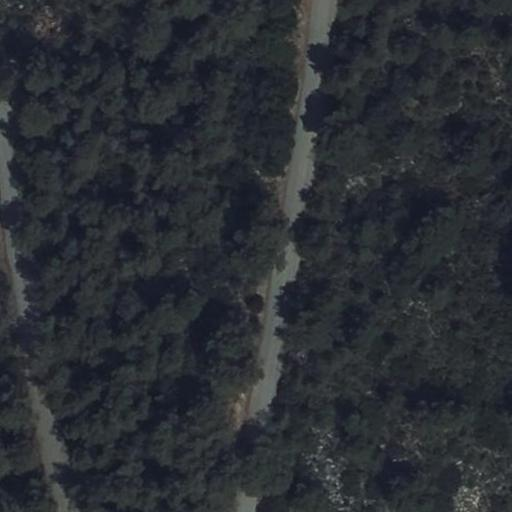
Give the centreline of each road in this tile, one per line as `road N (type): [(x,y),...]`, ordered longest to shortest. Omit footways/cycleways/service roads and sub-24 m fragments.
road 1 (unclassified): [(320,0),(247,511)]
road 2 (unclassified): [(73,511),(21,193),(0,119)]
